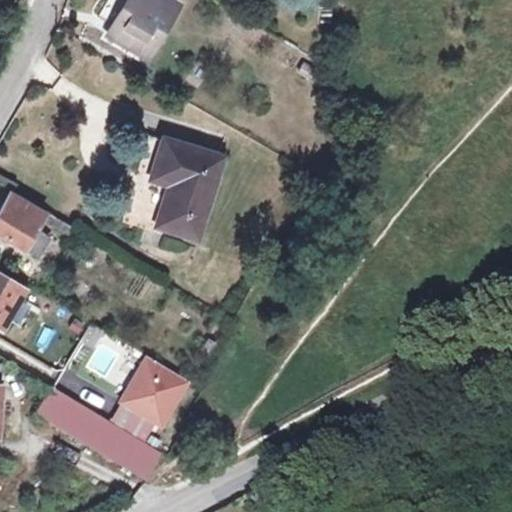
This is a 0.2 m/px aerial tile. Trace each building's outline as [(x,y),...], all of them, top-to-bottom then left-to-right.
[(130,0),(110,36),(146,57),(176,5),(167,0),(130,0)] [(157,226),(197,238),(222,158),(164,140),(152,179),(170,185),(157,226)] [(68,232),(72,226),(11,192),(0,210),(0,234),(24,249),(39,257),(50,238),(36,229),(43,217),(68,232)] [(0,275),(0,328),(2,330),(25,290),(0,275)] [(41,309),(45,302),(31,294),(27,301),(41,309)] [(56,318),(60,311),(45,302),(41,309),(56,318)] [(148,356),(122,401),(161,424),(188,379),(148,356)] [(147,480),(159,452),(60,392),(44,417),(147,480)]
